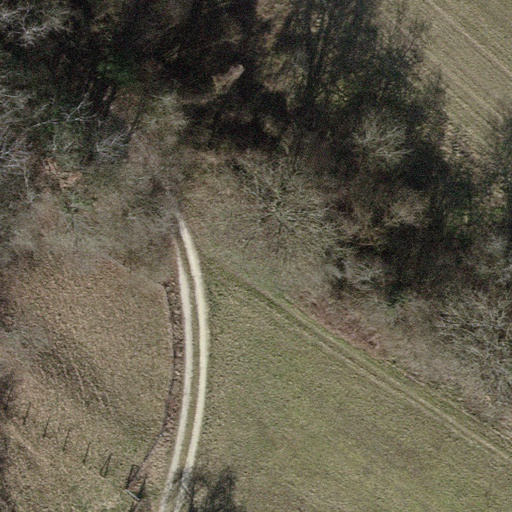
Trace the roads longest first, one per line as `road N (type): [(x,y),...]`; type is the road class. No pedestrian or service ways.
road 1 (track): [(0,46),(148,176),(222,384),(178,511)]
road 2 (track): [(511,424),(148,176)]
